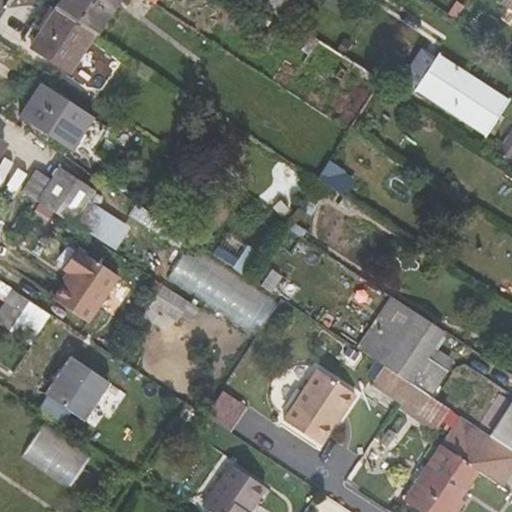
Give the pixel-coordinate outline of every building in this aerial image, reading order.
[(60,0),(54,10),(92,34),(113,0),(60,0)] [(266,0),(288,13),(296,0),(266,0)] [(511,0),(504,0),(501,5),(511,12),(511,0)] [(54,10),(49,6),(35,28),(40,31),(54,10)] [(92,34),(54,10),(40,31),(35,28),(30,25),(19,42),(66,73),(92,34)] [(403,78),(414,86),(434,55),(423,48),(403,78)] [(437,56),(416,89),(487,136),(508,103),(437,56)] [(87,115),(41,85),(32,100),(78,130),(87,115)] [(66,147),(71,139),(78,130),(32,100),(20,117),(66,147)] [(511,132),(499,153),(511,162),(511,160),(511,132)] [(71,139),(66,147),(85,159),(90,151),(71,139)] [(329,163),(321,177),(347,192),(355,177),(329,163)] [(35,169),(21,191),(71,224),(73,221),(87,200),(96,206),(101,199),(92,193),(94,189),(59,166),(50,180),(35,169)] [(87,200),(73,221),(113,247),(127,226),(96,206),(87,200)] [(256,332),(279,298),(192,242),(170,276),(256,332)] [(71,276),(53,303),(86,324),(117,278),(80,253),(67,273),(71,276)] [(144,316),(172,330),(188,297),(161,283),(144,316)] [(426,357),(428,353),(442,331),(393,300),(376,325),(392,335),(426,357)] [(50,316),(28,301),(19,316),(40,331),(50,316)] [(376,325),(361,350),(375,360),(392,335),(376,325)] [(409,382),(426,357),(392,335),(375,360),(384,366),(409,382)] [(426,357),(447,371),(450,367),(428,353),(426,357)] [(409,382),(430,396),(447,371),(426,357),(409,382)] [(70,358),(46,393),(47,394),(37,410),(60,426),(71,410),(83,419),(108,383),(70,358)] [(409,382),(384,366),(371,387),(396,403),(409,382)] [(318,374),(284,424),(319,448),(353,397),(318,374)] [(417,417),(430,396),(409,382),(396,403),(417,417)] [(179,402),(169,395),(162,405),(173,412),(179,402)] [(511,412),(508,410),(492,436),(511,449),(511,412)] [(459,415),(404,499),(422,511),(451,511),(454,508),(450,505),(474,468),(500,485),(511,467),(511,449),(492,436),(459,415)] [(71,486),(92,453),(44,422),(23,455),(71,486)] [(231,465),(203,507),(210,511),(249,511),(265,488),(231,465)]
